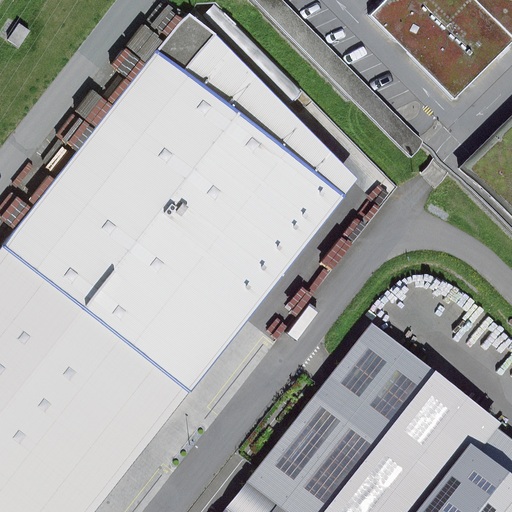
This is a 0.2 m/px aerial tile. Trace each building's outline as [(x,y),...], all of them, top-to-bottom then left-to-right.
[(255,0),(406,155),(423,138),(288,0),(255,0)] [(383,0),(368,16),(451,100),(511,40),(511,37),(474,0),(383,0)] [(511,0),(474,0),(511,37),(511,0)] [(312,174),(181,72),(210,35),(184,14),(155,51),(0,247),(0,511),(45,511),(227,282),(242,293),(320,194),(305,182),(312,174)] [(18,25),(7,41),(18,48),(28,32),(18,25)] [(89,511),(352,179),(210,35),(181,72),(312,174),(305,182),(320,194),(242,293),(227,282),(45,511),(89,511)] [(511,114),(457,169),(511,225),(511,114)] [(499,411),(511,395),(511,353),(474,320),(440,359),(499,411)] [(280,504),(351,414),(321,390),(250,480),(280,504)] [(250,480),(224,511),(420,511),(442,485),(351,414),(280,504),(250,480)]
